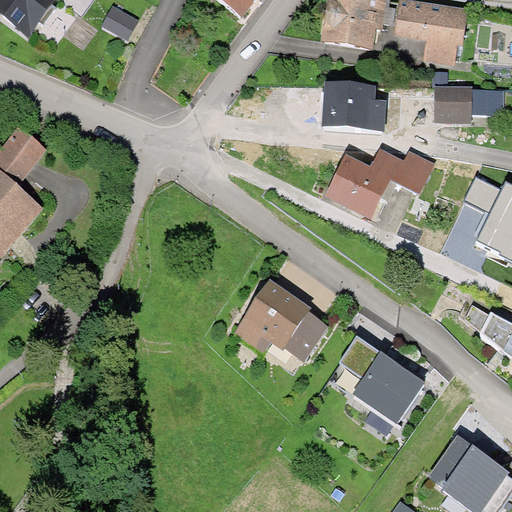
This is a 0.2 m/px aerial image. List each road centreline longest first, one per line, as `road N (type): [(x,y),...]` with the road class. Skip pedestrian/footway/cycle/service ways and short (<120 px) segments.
road 1 (residential): [(170,148),(511,397)]
road 2 (unknown): [(196,120),(511,148)]
road 3 (residential): [(0,383),(93,306),(124,254),(145,178),(170,148)]
road 4 (residential): [(170,148),(288,0)]
road 5 (residential): [(0,74),(170,148)]
